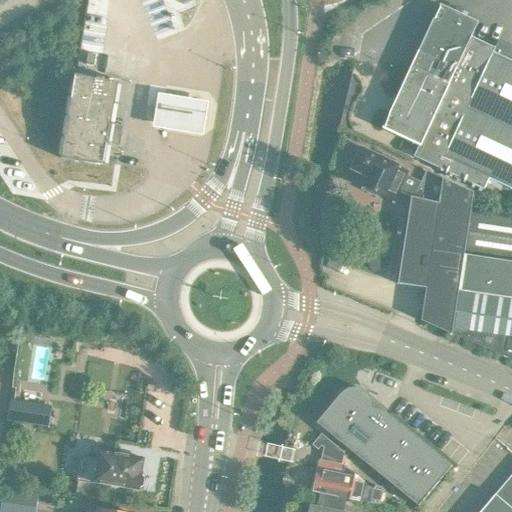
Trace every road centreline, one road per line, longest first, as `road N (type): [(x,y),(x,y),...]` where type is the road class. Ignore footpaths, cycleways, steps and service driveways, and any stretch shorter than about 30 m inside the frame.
road 1 (primary): [(247,255),(270,170),(287,0)]
road 2 (primary): [(243,130),(219,181),(171,227),(117,239),(55,236)]
road 3 (secondary): [(0,255),(166,304)]
road 4 (tertiary): [(407,347),(273,295)]
road 5 (tertiary): [(266,327),(407,347)]
road 6 (primary): [(239,0),(250,37),(243,130)]
road 7 (secondary): [(174,273),(55,236)]
road 8 (primary): [(243,130),(220,248)]
